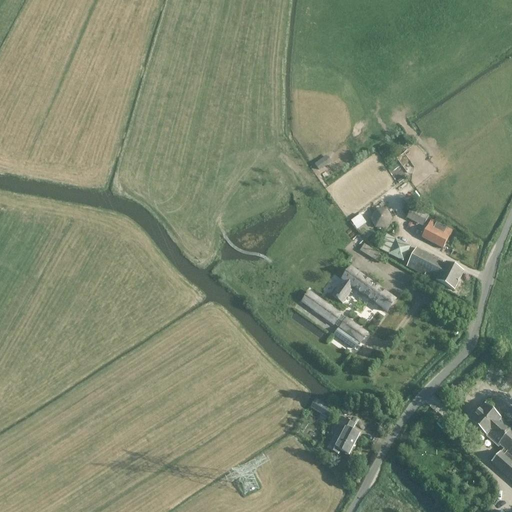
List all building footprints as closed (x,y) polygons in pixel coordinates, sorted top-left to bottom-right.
[(376,229),(385,228),(390,220),(384,211),(375,212),(370,220),(376,229)] [(414,216),(425,222),(428,216),(417,211),(414,216)] [(443,249),(452,232),(431,221),(422,238),(443,249)] [(372,235),(364,224),(357,229),(366,240),(372,235)] [(454,291),(463,273),(416,249),(407,267),(437,282),(454,291)] [(351,269),(331,297),(342,305),(354,289),(387,312),(395,301),(351,269)] [(335,335),(354,349),(359,343),(360,344),(367,334),(309,293),(302,302),(339,329),(335,335)] [(315,425),(323,410),(314,405),(305,420),(315,425)] [(511,463),(501,454),(501,453),(492,463),(511,480),(511,430),(486,407),(470,424),(498,449),(499,448),(511,458),(511,463)] [(352,432),(355,426),(341,419),(338,425),(346,429),(340,441),(335,438),(329,450),(338,455),(340,451),(344,453),(343,454),(350,458),(353,451),(352,451),(359,436),(352,432)]
